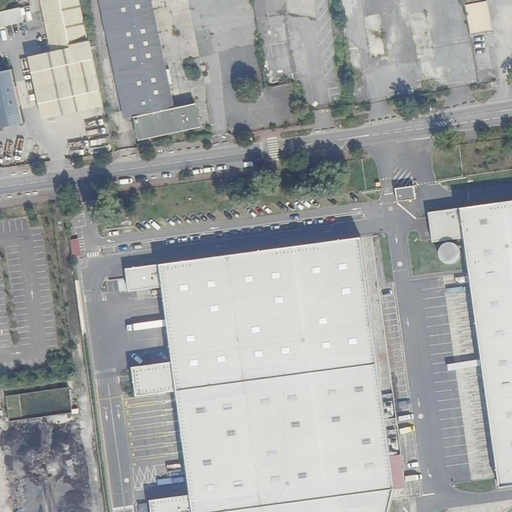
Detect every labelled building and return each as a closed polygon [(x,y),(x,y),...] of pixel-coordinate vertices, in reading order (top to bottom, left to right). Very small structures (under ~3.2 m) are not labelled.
[(39,0),(40,3),(51,50),(88,40),(84,23),(81,9),(78,0),(39,0)] [(150,0),(97,0),(123,119),(136,117),(141,141),(200,128),(197,114),(195,107),(174,111),(166,72),(150,0)] [(284,0),(268,0),(273,40),(288,39),(284,0)] [(488,4),(484,5),(490,33),(494,32),(488,4)] [(490,33),(484,5),(464,8),(470,36),(490,33)] [(0,26),(22,22),(19,8),(0,12),(0,26)] [(102,105),(93,65),(89,44),(27,58),(33,82),(43,117),(102,105)] [(13,69),(0,71),(0,129),(0,130),(25,124),(13,69)] [(415,187),(396,189),(397,199),(406,198),(407,201),(417,200),(415,187)] [(511,201),(430,213),(434,243),(466,238),(502,488),(511,486),(511,201)] [(80,238),(72,240),(74,255),(82,254),(80,238)] [(362,238),(127,271),(131,294),(166,289),(176,363),(135,369),(139,398),(180,393),(195,496),(154,502),(154,511),(391,511),(397,490),(362,238)] [(441,249),(441,251),(440,251),(440,254),(440,256),(441,258),(442,260),(445,263),(449,264),(453,264),(457,263),(459,261),(461,259),(461,257),(462,253),(461,251),(461,248),(459,246),(457,245),(454,243),(453,243),(449,243),(446,244),(444,245),(443,246),(441,249)]
